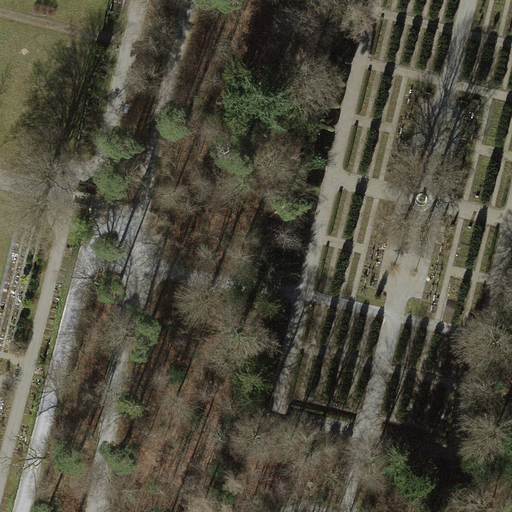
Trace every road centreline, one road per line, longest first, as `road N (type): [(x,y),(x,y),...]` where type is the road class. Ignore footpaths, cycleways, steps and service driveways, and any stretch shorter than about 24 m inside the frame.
road 1 (track): [(346,511),(470,0)]
road 2 (track): [(95,511),(125,373),(136,257),(194,0)]
road 3 (track): [(276,414),(375,0)]
road 4 (track): [(511,220),(455,457),(368,436)]
road 5 (track): [(99,207),(24,511)]
road 6 (track): [(305,295),(167,271),(136,257),(99,207)]
road 7 (track): [(141,0),(103,161)]
